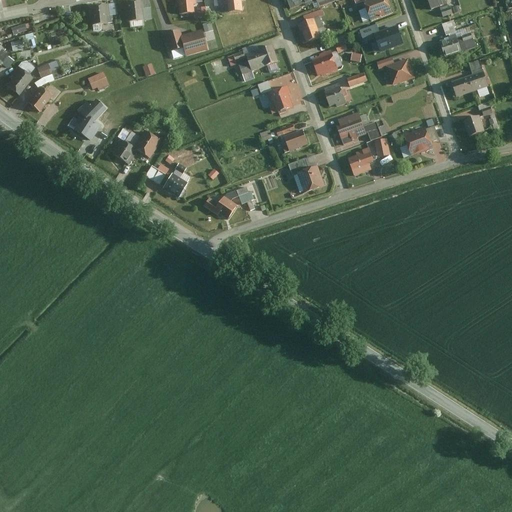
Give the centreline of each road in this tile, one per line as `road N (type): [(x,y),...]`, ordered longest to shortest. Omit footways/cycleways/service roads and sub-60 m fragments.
road 1 (tertiary): [(205,251),(511,444)]
road 2 (tertiary): [(0,115),(205,251)]
road 3 (residential): [(275,0),(345,196)]
road 4 (residential): [(459,160),(406,0)]
road 5 (residential): [(205,251),(224,236),(345,196)]
